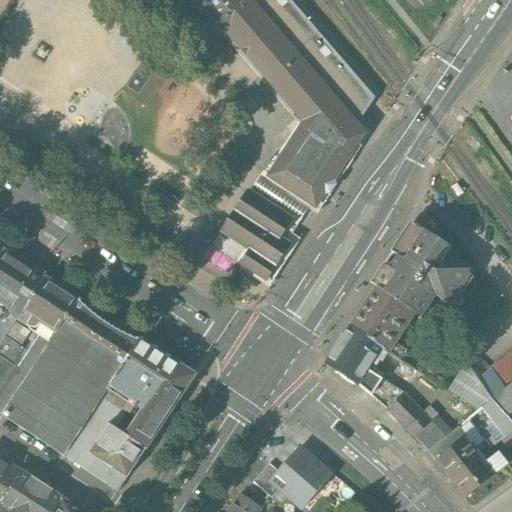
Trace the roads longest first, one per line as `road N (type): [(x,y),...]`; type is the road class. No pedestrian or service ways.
road 1 (primary): [(500,0),(264,359)]
road 2 (secondary): [(0,182),(264,359)]
road 3 (residential): [(264,359),(323,407),(419,511)]
road 4 (primary): [(264,359),(164,511)]
road 5 (residential): [(0,437),(107,511)]
